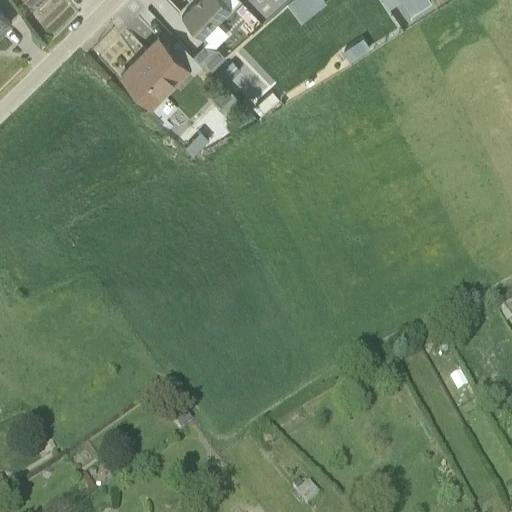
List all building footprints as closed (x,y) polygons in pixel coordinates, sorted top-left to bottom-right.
[(194,0),(180,15),(205,39),(192,52),(207,67),(223,53),(214,44),(227,32),(215,21),(236,0),(194,0)] [(299,21),(323,1),(322,0),(287,0),(286,2),(299,21)] [(400,0),(409,13),(430,0),(429,0),(383,0),(388,6),(397,0),(400,0)] [(0,32),(1,31),(11,22),(0,10),(0,32)] [(348,64),(373,49),(361,31),(338,46),(348,64)] [(132,60),(120,72),(151,104),(158,111),(180,88),(178,86),(201,63),(197,58),(176,37),(167,46),(163,41),(156,35),(132,60)] [(211,96),(220,104),(229,93),(220,86),(211,96)] [(258,114),(278,97),(271,89),(252,106),(258,114)]
